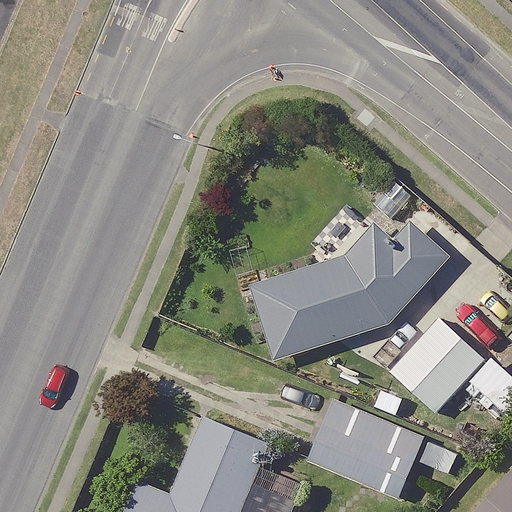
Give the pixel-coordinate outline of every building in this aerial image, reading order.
[(352,261),(259,289),(282,364),(397,329),(457,260),(418,227),(403,244),(382,226),(352,261)] [(445,320),(396,374),(442,415),(491,361),(445,320)] [(511,373),(499,362),(477,385),(511,417),(511,373)] [(431,439),(340,401),(313,465),(405,503),(431,439)] [(250,511),(278,447),(209,419),(178,494),(147,481),(134,511),(250,511)] [(511,511),(511,476),(480,511),(511,511)]
